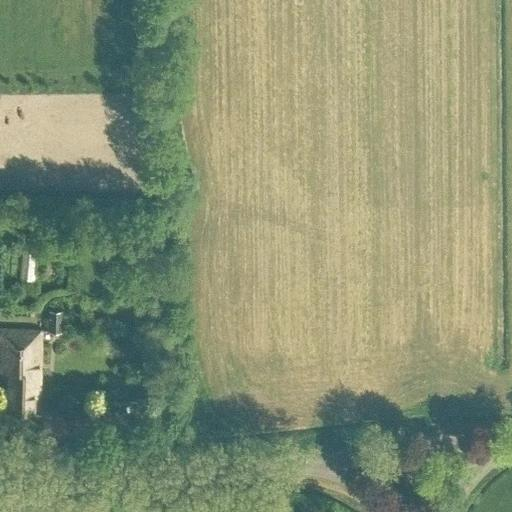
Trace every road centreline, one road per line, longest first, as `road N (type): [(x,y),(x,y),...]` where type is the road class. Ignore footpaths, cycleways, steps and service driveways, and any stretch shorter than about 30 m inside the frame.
road 1 (tertiary): [(0,471),(188,476),(318,458)]
road 2 (tertiary): [(318,458),(494,436)]
